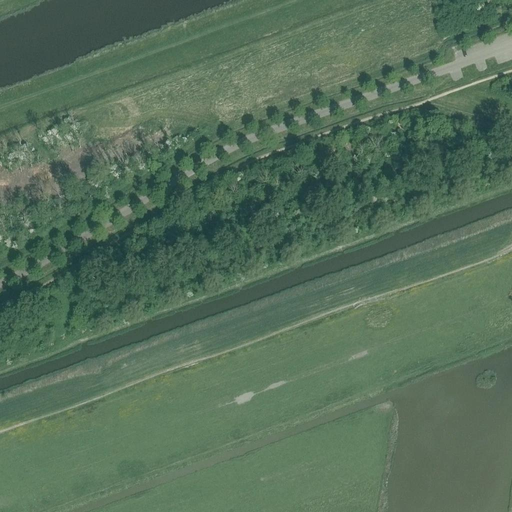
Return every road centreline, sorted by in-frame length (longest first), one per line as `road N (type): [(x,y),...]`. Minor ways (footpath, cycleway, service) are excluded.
road 1 (unclassified): [(0,283),(248,139),(511,45)]
road 2 (unknown): [(0,431),(511,249)]
